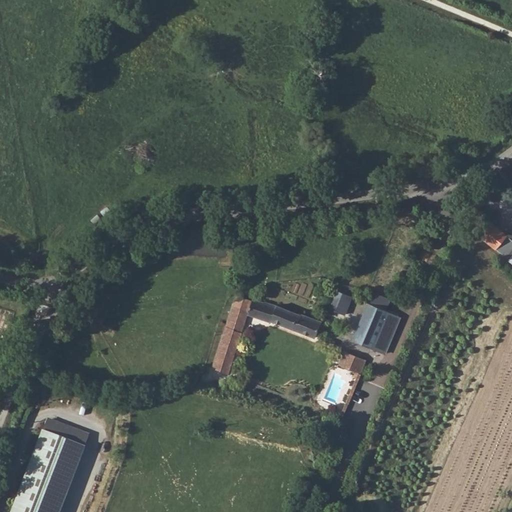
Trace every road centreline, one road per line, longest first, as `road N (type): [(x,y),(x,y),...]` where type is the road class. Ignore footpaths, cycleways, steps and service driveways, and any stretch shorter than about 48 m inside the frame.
road 1 (residential): [(511,152),(448,185),(171,221),(106,244),(58,274)]
road 2 (unknown): [(448,185),(443,242),(391,376)]
road 3 (unclassified): [(0,430),(58,274)]
